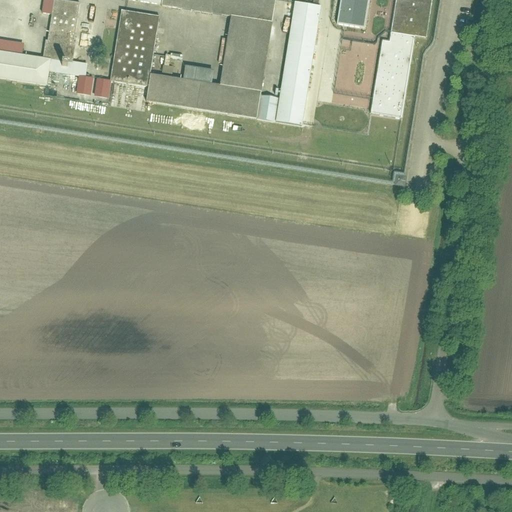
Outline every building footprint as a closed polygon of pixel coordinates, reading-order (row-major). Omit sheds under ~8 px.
[(0,0),(0,82),(48,90),(52,62),(44,61),(0,53),(0,0)] [(276,1),(272,0),(161,0),(161,7),(160,9),(233,20),(221,91),(153,80),(151,92),(149,105),(257,123),(260,99),(276,1)] [(364,30),(369,0),(340,0),(337,25),(364,30)] [(414,38),(427,40),(433,0),(396,0),(391,35),(414,38)] [(44,61),(52,62),(74,66),(76,49),(74,49),(81,7),(55,3),(49,45),(46,45),(44,61)] [(260,99),(257,123),(302,130),(321,10),(294,6),(279,102),(260,99)] [(160,21),(122,15),(111,86),(151,92),(153,80),(151,78),(160,21)] [(401,121),(414,38),(391,35),(390,44),(382,43),(370,116),(401,121)] [(166,57),(163,77),(185,80),(186,67),(182,67),(181,68),(173,67),(175,58),(166,57)]
